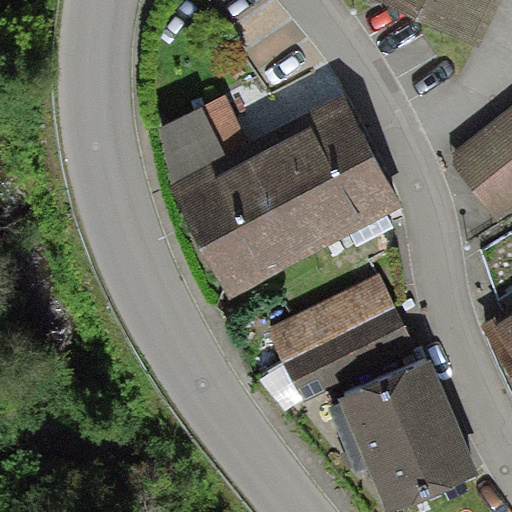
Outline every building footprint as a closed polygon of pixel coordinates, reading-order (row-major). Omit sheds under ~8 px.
[(352,0),(466,49),(487,0),(352,0)] [(219,105),(147,142),(178,201),(226,177),(211,148),(234,135),(219,105)] [(511,107),(445,163),(496,223),(511,208),(511,107)] [(178,201),(166,208),(217,305),(396,212),(345,115),(226,177),(178,201)] [(372,275),(253,335),(290,408),(409,348),(372,275)] [(511,318),(480,338),(511,392),(511,318)] [(422,364),(323,404),(367,511),(416,511),(473,489),(422,364)]
